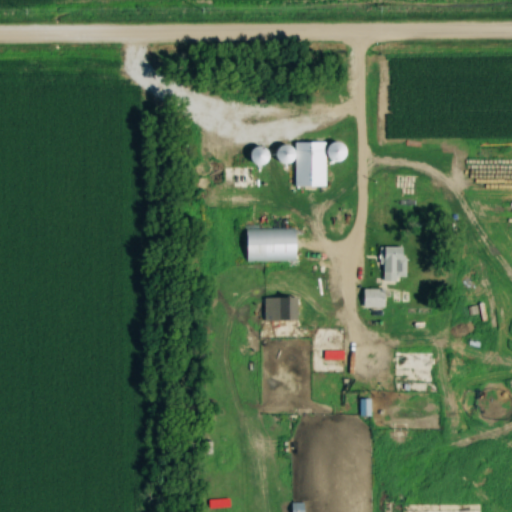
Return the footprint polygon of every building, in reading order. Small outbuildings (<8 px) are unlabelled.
[(324,142),(292,142),(292,146),(276,146),(276,162),(293,162),(293,186),(323,186),(324,142)] [(327,161),(343,160),(341,142),(325,143),(327,161)] [(250,151),(252,164),(266,162),(264,149),(250,151)] [(222,186),(251,186),(251,166),(222,166),(222,186)] [(294,261),(294,227),(244,227),(244,261),(294,261)] [(404,246),(380,246),(380,280),(404,280),(404,246)] [(382,306),(382,288),(361,288),(361,306),(382,306)] [(294,321),(294,297),(262,297),(262,321),(294,321)] [(431,351),(393,351),(393,369),(431,369),(431,351)] [(301,511),(302,502),(290,502),(289,511),(301,511)]
